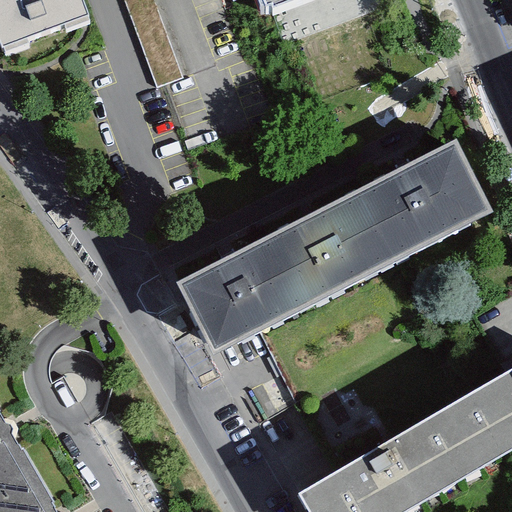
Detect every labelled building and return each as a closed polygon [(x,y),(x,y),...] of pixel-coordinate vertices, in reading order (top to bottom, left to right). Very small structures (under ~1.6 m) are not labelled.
[(0,0),(0,43),(4,54),(92,23),(83,0),(0,0)] [(242,0),(251,24),(318,0),(242,0)] [(249,67),(228,13),(198,24),(218,79),(249,67)] [(158,86),(183,76),(172,49),(147,59),(158,86)] [(492,218),(459,151),(412,175),(314,222),(234,262),(188,284),(221,351),(492,218)] [(511,373),(384,445),(302,492),(313,511),(414,511),(511,455),(511,373)] [(62,511),(0,404),(0,511),(62,511)]
